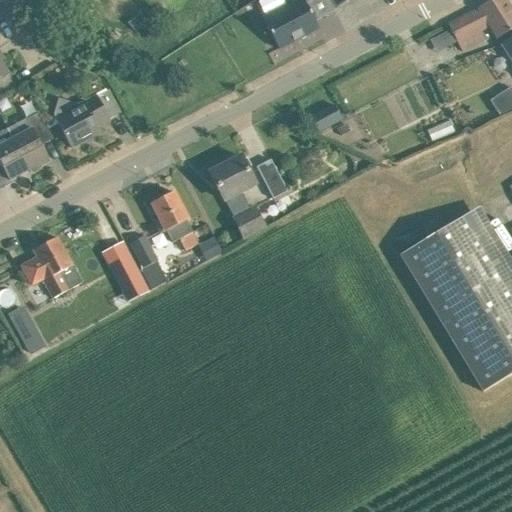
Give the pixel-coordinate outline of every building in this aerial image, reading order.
[(74,0),(75,2),(77,1),(77,0),(80,0),(87,11),(86,11),(89,16),(116,0),(74,0)] [(300,0),(263,19),(279,49),(318,29),(315,22),(306,5),(314,0),(300,0)] [(327,0),(334,10),(349,0),(327,0)] [(497,40),(511,30),(511,10),(505,0),(492,0),(478,9),(448,25),(463,52),(485,41),(481,32),(489,28),(497,40)] [(511,37),(501,45),(511,61),(511,37)] [(0,81),(9,76),(0,60),(0,81)] [(490,101),(500,116),(511,110),(511,91),(510,88),(490,101)] [(55,119),(71,148),(100,133),(97,127),(109,120),(109,119),(120,113),(108,91),(81,105),(59,99),(53,118),(55,119)] [(310,118),(318,132),(342,120),(334,106),(310,118)] [(8,130),(30,170),(49,160),(40,145),(52,138),(39,113),(8,130)] [(0,167),(1,167),(9,181),(30,170),(8,130),(0,133),(0,167)] [(250,211),(240,192),(255,184),(242,158),(210,174),(223,200),(224,200),(234,219),(233,220),(244,240),(265,229),(255,209),(250,211)] [(256,168),(273,200),(288,192),(271,160),(256,168)] [(159,233),(164,231),(171,243),(176,241),(182,252),(195,245),(189,234),(192,232),(185,219),(187,218),(174,193),(152,205),(159,219),(154,221),(159,233)] [(400,263),(483,398),(511,379),(511,268),(479,214),(400,263)] [(130,244),(153,288),(168,281),(144,237),(130,244)] [(37,258),(22,267),(32,286),(43,280),(53,299),(82,284),(58,239),(33,251),(37,258)] [(102,249),(128,299),(148,289),(122,240),(102,249)] [(196,249),(203,263),(220,254),(213,240),(196,249)] [(36,329),(20,338),(30,355),(46,347),(36,329)]
